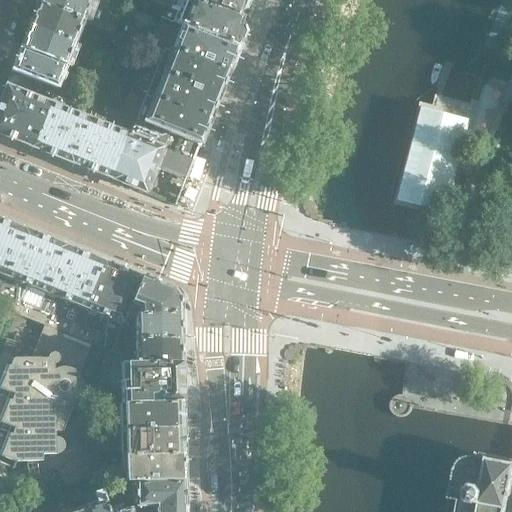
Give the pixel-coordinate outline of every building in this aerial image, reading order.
[(82,24),(90,1),(86,0),(37,0),(35,5),(82,24)] [(242,0),(192,0),(192,1),(236,18),(243,1),(242,0)] [(236,27),(238,20),(239,21),(240,19),(236,18),(192,1),(182,26),(237,48),(242,34),(240,29),(236,27)] [(74,46),(82,24),(35,5),(27,27),(74,46)] [(114,36),(123,14),(110,9),(101,31),(114,36)] [(227,74),(237,48),(182,26),(173,23),(163,49),(226,74),(227,74)] [(65,68),(74,46),(27,27),(18,50),(65,68)] [(162,49),(153,71),(217,97),(226,74),(163,49),(162,49)] [(57,90),(65,68),(18,50),(10,72),(30,80),(57,90)] [(153,71),(144,94),(208,119),(217,97),(153,71)] [(0,135),(66,162),(83,118),(64,111),(70,95),(57,90),(30,80),(24,95),(4,87),(0,98),(0,135)] [(144,94),(134,121),(135,121),(167,134),(178,138),(198,146),(209,120),(208,119),(144,94)] [(105,178),(122,134),(103,126),(109,111),(89,103),(83,118),(66,162),(105,178)] [(122,134),(105,178),(143,193),(144,193),(154,166),(185,178),(186,176),(186,175),(190,164),(191,164),(192,162),(191,162),(196,149),(197,149),(198,146),(178,138),(167,134),(135,121),(134,121),(128,118),(122,134)] [(0,277),(3,279),(23,231),(0,221),(0,277)] [(45,294),(64,247),(23,231),(3,279),(45,294)] [(83,309),(102,263),(64,247),(45,294),(83,309)] [(121,323),(139,277),(102,262),(102,263),(83,309),(121,323)] [(178,337),(177,297),(173,290),(170,289),(170,290),(163,287),(160,285),(160,286),(152,283),(153,283),(150,281),(150,282),(142,279),(142,278),(139,277),(121,323),(114,339),(178,337)] [(0,308),(13,313),(18,302),(0,295),(0,308)] [(34,321),(38,310),(18,302),(13,313),(34,321)] [(53,329),(57,317),(38,310),(34,321),(43,325),(53,329)] [(72,336),(77,325),(57,317),(53,329),(72,336)] [(58,428),(79,375),(82,377),(94,345),(91,344),(72,336),(53,329),(43,325),(30,359),(12,359),(9,367),(7,367),(0,383),(0,397),(7,401),(0,419),(0,431),(8,435),(0,454),(0,465),(11,469),(10,470),(12,470),(15,462),(37,462),(37,461),(40,461),(40,457),(41,457),(41,455),(54,455),(54,429),(58,428)] [(91,344),(96,332),(77,325),(72,336),(91,344)] [(110,351),(114,339),(96,332),(91,344),(94,345),(104,349),(110,351)] [(179,362),(178,337),(114,339),(110,351),(118,355),(119,364),(179,362)] [(92,381),(104,349),(94,345),(82,377),(92,381)] [(180,400),(179,362),(119,364),(120,402),(180,400)] [(180,428),(180,409),(180,400),(120,402),(120,429),(180,428)] [(181,454),(181,437),(180,428),(120,429),(121,456),(181,454)] [(182,480),(181,454),(121,456),(121,482),(128,482),(182,480)] [(504,511),(505,510),(508,496),(509,496),(509,494),(510,495),(511,482),(511,481),(511,480),(511,479),(511,473),(511,465),(510,465),(488,461),(488,460),(473,457),(472,458),(471,458),(469,458),(467,458),(465,458),(463,459),(461,460),(460,461),(458,463),(456,465),(455,467),(455,470),(454,469),(448,499),(450,499),(447,511),(504,511)] [(181,505),(181,482),(182,482),(182,480),(128,482),(129,508),(183,507),(183,505),(181,505)] [(111,484),(98,485),(101,495),(106,511),(129,511),(129,508),(128,505),(116,499),(111,484)] [(106,511),(101,495),(91,498),(95,509),(87,511),(106,511)]
